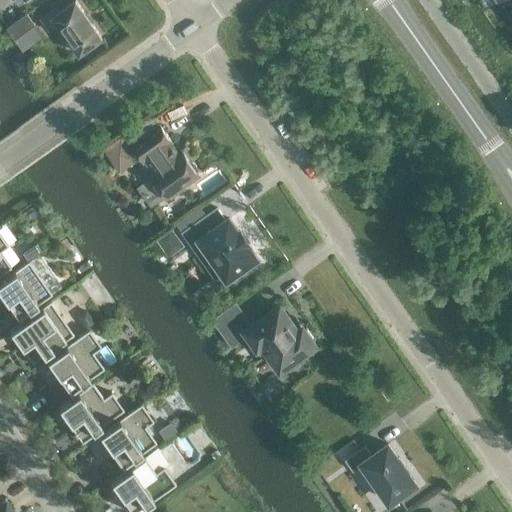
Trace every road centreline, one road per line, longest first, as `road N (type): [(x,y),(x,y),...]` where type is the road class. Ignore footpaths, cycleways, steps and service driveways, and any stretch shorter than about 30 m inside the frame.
road 1 (residential): [(193,30),(511,481)]
road 2 (residential): [(0,168),(193,30)]
road 3 (tertiary): [(386,0),(511,179)]
